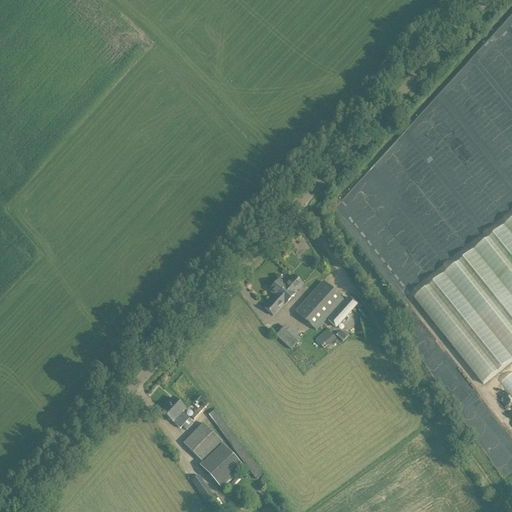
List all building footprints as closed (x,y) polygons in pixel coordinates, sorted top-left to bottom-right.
[(511,219),(414,298),(483,384),(511,360),(511,219)] [(279,280),(269,291),(277,298),(273,304),(270,301),(264,308),(273,316),(284,304),(285,305),(296,293),(295,292),(303,285),(294,276),(285,286),(279,280)] [(344,302),(323,283),(296,312),(317,331),(344,302)] [(344,302),(327,320),(336,328),(356,305),(348,297),(344,302)] [(300,340),(284,326),(276,336),(291,350),(300,340)] [(336,339),(327,328),(314,339),(323,349),(336,339)] [(511,371),(500,381),(511,395),(511,371)] [(184,410),(172,398),(160,411),(179,429),(181,427),(186,431),(193,423),(181,413),(184,410)] [(263,475),(215,410),(209,414),(257,479),(263,475)] [(220,488),(242,468),(220,444),(221,442),(202,424),(182,444),(202,464),(199,466),(220,488)] [(214,497),(199,476),(190,481),(205,503),(214,497)]
